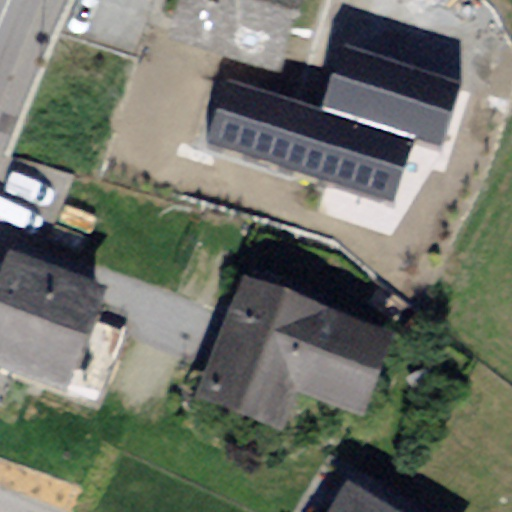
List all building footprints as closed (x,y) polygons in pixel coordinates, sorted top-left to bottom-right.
[(292,0),(187,0),(178,30),(276,58),(292,0)] [(459,83),(347,50),(327,114),(233,83),(216,137),(386,193),(404,139),(439,150),(459,83)] [(101,288),(3,249),(0,255),(0,368),(60,392),(101,288)] [(385,341),(237,279),(186,402),(274,439),(293,392),(353,417),(385,341)] [(376,511),(344,492),(331,511),(376,511)]
